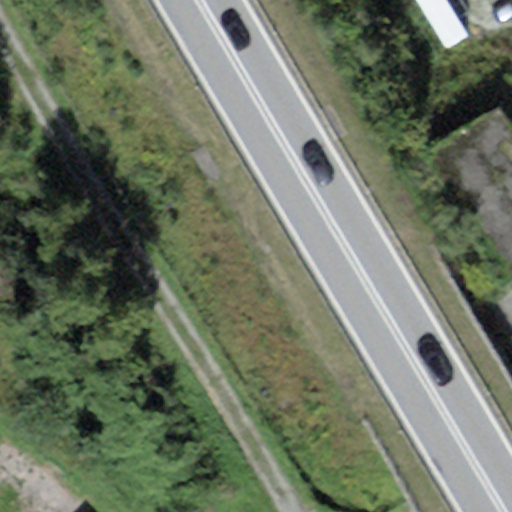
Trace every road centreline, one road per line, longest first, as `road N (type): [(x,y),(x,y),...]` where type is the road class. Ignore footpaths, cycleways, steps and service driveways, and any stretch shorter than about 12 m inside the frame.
road 1 (trunk): [(201,0),(499,511)]
road 2 (track): [(292,511),(0,27)]
